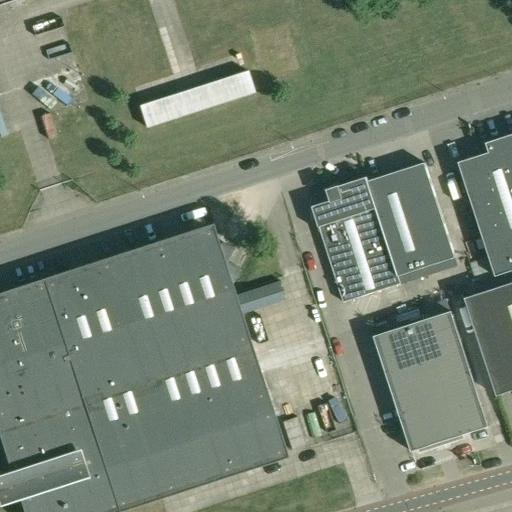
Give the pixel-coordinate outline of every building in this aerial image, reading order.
[(244,71),(135,107),(143,130),(251,94),(244,71)] [(480,155),(459,162),(496,276),(511,270),(511,134),(486,143),(488,149),(480,152),(480,151),(479,151),(480,155)] [(368,177),(367,177),(398,276),(422,268),(455,257),(425,162),(369,181),(368,177)] [(331,200),(312,207),(319,228),(343,302),(401,284),(398,276),(367,177),(338,187),(328,190),(331,200)] [(209,228),(0,295),(0,430),(14,474),(17,473),(29,511),(95,511),(115,506),(116,509),(282,455),(230,295),(229,289),(238,270),(226,263),(232,250),(219,244),(216,251),(209,228)] [(453,276),(439,281),(444,294),(458,289),(453,276)] [(511,283),(465,299),(497,397),(511,391),(511,283)] [(451,311),(374,336),(400,417),(411,452),(489,427),(451,311)]
